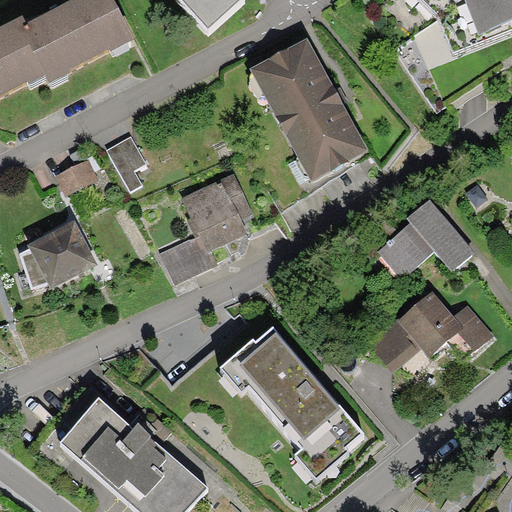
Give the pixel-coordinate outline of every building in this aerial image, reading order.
[(84,0),(22,32),(48,82),(51,88),(70,78),(68,75),(112,53),(113,56),(136,44),(113,0),(84,0)] [(241,0),(178,0),(210,35),(245,4),(241,0)] [(511,0),(421,0),(441,19),(453,54),(511,31),(511,0)] [(18,26),(0,34),(0,100),(28,87),(29,91),(48,82),(22,32),(18,26)] [(338,93),(309,41),(252,73),(312,187),(371,155),(338,93)] [(133,138),(107,152),(130,196),(144,189),(135,171),(148,164),(133,138)] [(75,168),(57,178),(67,197),(99,180),(83,150),(69,157),(75,168)] [(251,213),(235,178),(185,201),(202,237),(209,253),(212,252),(222,247),(248,236),(240,218),(251,213)] [(474,256),(430,202),(408,221),(412,226),(380,253),(404,282),(437,255),(452,274),(474,256)] [(32,292),(48,286),(52,293),(101,267),(76,222),(28,248),(31,252),(19,256),(32,292)] [(209,253),(202,237),(160,256),(175,289),(220,268),(212,252),(209,253)] [(456,320),(433,295),(399,324),(397,322),(368,347),(371,351),(363,358),(381,363),(394,377),(423,351),(432,361),(449,346),(465,363),(494,337),(469,309),(456,320)] [(296,461),(318,486),(351,458),(347,454),(363,441),(322,393),(275,336),(256,352),(253,350),(223,376),(242,399),(250,392),(303,455),(296,461)] [(134,511),(189,511),(207,491),(153,441),(139,428),(135,433),(100,403),(63,447),(134,511)]
